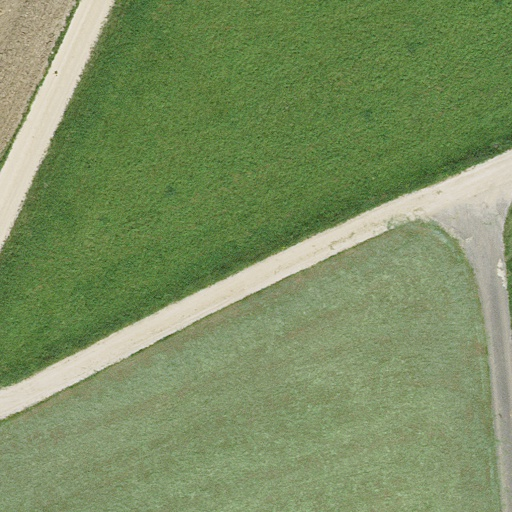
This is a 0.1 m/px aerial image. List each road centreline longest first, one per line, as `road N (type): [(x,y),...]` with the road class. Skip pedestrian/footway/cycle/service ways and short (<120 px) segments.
road 1 (track): [(477,183),(0,400)]
road 2 (track): [(477,183),(511,480)]
road 3 (track): [(93,0),(0,210)]
